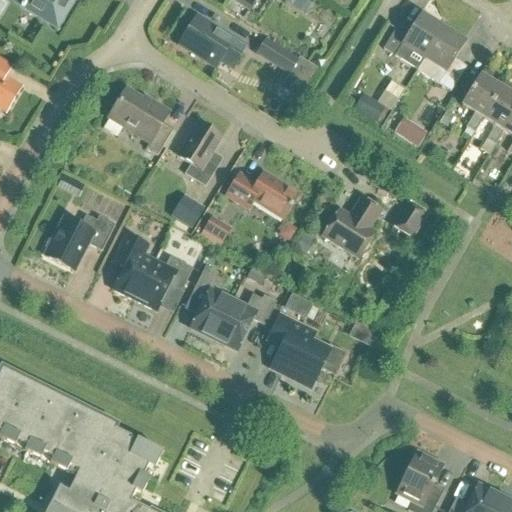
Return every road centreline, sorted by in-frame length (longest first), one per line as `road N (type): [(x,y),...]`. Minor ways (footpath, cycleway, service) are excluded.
road 1 (residential): [(511,471),(384,409),(340,443),(0,273)]
road 2 (residential): [(394,0),(301,153),(119,44)]
road 3 (residential): [(0,209),(27,146),(80,69),(119,44)]
